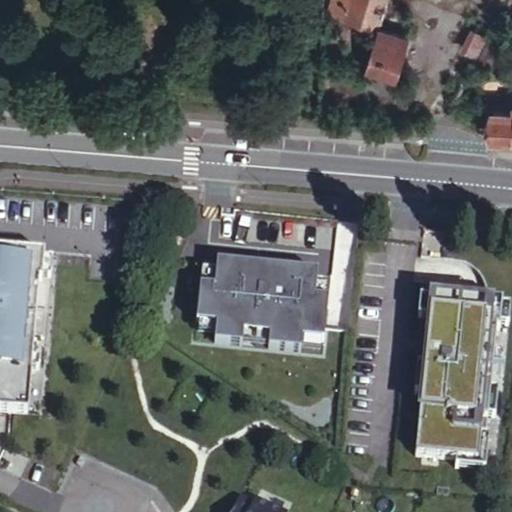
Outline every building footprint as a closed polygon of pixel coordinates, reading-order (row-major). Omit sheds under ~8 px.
[(409,34),(380,25),(386,0),(328,0),(324,15),(374,29),(362,69),(396,79),(409,34)] [(491,61),(498,41),(468,30),(461,51),(491,61)] [(156,227),(150,245),(160,249),(167,231),(156,227)] [(0,244),(0,407),(28,410),(31,385),(27,385),(30,366),(32,338),(38,278),(41,278),(42,273),(44,254),(45,249),(0,244)] [(231,247),(229,292),(266,294),(267,290),(290,292),(288,312),(327,314),(330,267),(291,264),(292,267),(261,267),(262,248),(231,247)] [(51,254),(44,254),(42,273),(50,273),(51,254)] [(425,290),(425,295),(423,314),(422,318),(429,319),(425,362),(422,391),(416,452),(484,458),(486,433),(483,433),(485,413),(487,386),(493,325),(496,326),(497,321),(499,302),(499,297),(425,290)] [(425,295),(417,294),(415,314),(423,314),(425,295)] [(208,323),(168,296),(155,317),(194,343),(208,323)] [(507,303),(499,302),(497,321),(505,322),(507,303)] [(150,324),(190,350),(194,343),(155,317),(150,324)] [(40,339),(32,338),(30,366),(37,367),(40,339)] [(425,362),(417,361),(414,391),(422,391),(425,362)] [(495,386),(487,386),(485,413),(492,414),(495,386)] [(489,433),(486,433),(484,458),(456,456),(456,464),(486,467),(489,433)] [(236,504),(232,511),(287,511),(288,511),(256,496),(250,510),(236,504)]
